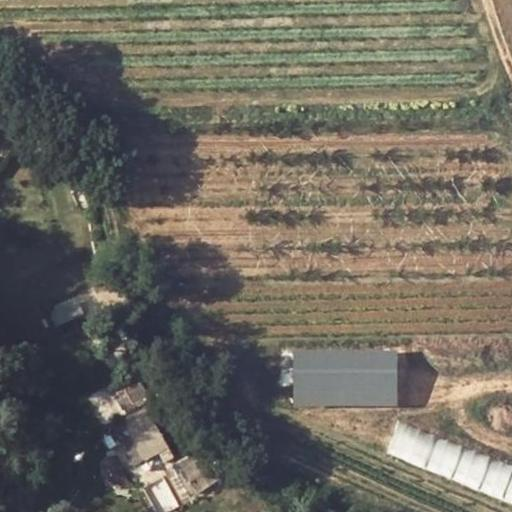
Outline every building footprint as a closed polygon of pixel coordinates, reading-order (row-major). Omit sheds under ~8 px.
[(305,350),(305,406),(411,405),(410,349),(305,350)] [(141,382),(136,385),(141,396),(147,393),(141,382)] [(141,396),(136,385),(111,398),(131,437),(144,462),(160,455),(169,450),(156,424),(141,396)] [(131,437),(121,443),(134,468),(144,462),(131,437)] [(169,450),(160,455),(166,467),(176,462),(169,450)]
